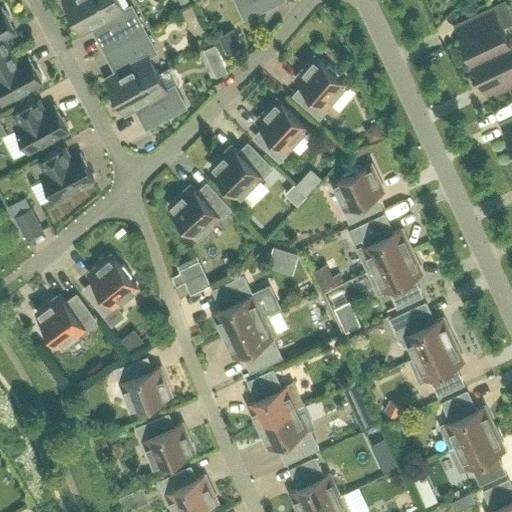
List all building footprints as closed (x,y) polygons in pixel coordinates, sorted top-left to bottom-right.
[(65,0),(73,13),(97,0),(65,0)] [(97,0),(73,13),(83,32),(95,25),(105,44),(103,45),(104,46),(143,24),(135,10),(132,4),(124,8),(119,0),(97,0)] [(237,0),(238,0),(238,1),(245,16),(278,0),(237,0)] [(461,34),(472,58),(510,41),(503,25),(511,21),(511,16),(504,0),(456,23),(461,34)] [(4,36),(15,30),(8,18),(11,17),(6,8),(3,9),(2,7),(0,8),(0,54),(11,49),(4,36)] [(197,39),(184,15),(169,23),(183,47),(197,39)] [(119,68),(106,75),(116,93),(158,71),(149,54),(157,50),(153,43),(145,29),(106,50),(106,51),(109,50),(119,68)] [(241,44),(234,29),(220,35),(227,50),(241,44)] [(511,44),(510,41),(472,58),(489,94),(511,83),(511,44)] [(43,75),(38,66),(35,68),(29,56),(18,62),(11,49),(0,54),(0,95),(2,100),(41,79),(40,77),(43,75)] [(211,60),(217,73),(228,68),(222,55),(211,60)] [(319,114),(347,82),(337,73),(339,70),(329,61),(326,64),(316,55),(296,77),(307,86),(300,95),(296,92),(295,92),(319,114)] [(146,125),(147,126),(186,105),(179,90),(178,90),(175,84),(167,88),(158,71),(116,93),(126,112),(139,105),(149,124),(146,125)] [(59,80),(72,104),(87,96),(73,72),(59,80)] [(256,134),(279,156),(308,126),(278,97),(258,119),(268,129),(260,137),(256,134)] [(61,116),(55,104),(44,110),(38,99),(6,116),(13,129),(17,127),(29,148),(67,127),(66,125),(69,124),(64,114),(61,116)] [(186,105),(147,126),(156,144),(190,112),(186,105)] [(507,132),(511,143),(511,116),(502,121),(507,132)] [(241,194),(271,165),(249,142),(248,142),(252,146),(243,154),(233,144),(212,165),(241,194)] [(39,177),(31,181),(41,200),(53,193),(55,197),(70,188),(72,191),(82,185),(81,182),(94,175),(81,153),(71,158),(64,147),(32,164),(39,177)] [(346,174),(334,180),(352,218),(381,204),(380,203),(375,206),(370,195),(384,189),(371,162),(358,168),(357,164),(344,170),(346,174)] [(189,224),(198,234),(229,206),(207,182),(210,186),(201,194),(192,184),(170,203),(179,214),(176,217),(186,227),(189,224)] [(29,207),(16,213),(28,236),(41,230),(29,207)] [(385,213),(361,224),(351,229),(356,240),(366,235),(370,242),(364,245),(367,250),(362,253),(369,268),(366,270),(412,249),(402,227),(391,232),(388,226),(390,224),(385,213)] [(382,283),(384,288),(390,285),(398,304),(422,293),(416,281),(414,282),(411,276),(422,271),(412,249),(366,270),(367,271),(370,269),(377,285),(382,283)] [(121,264),(112,253),(89,271),(98,283),(89,290),(86,286),(85,287),(113,322),(123,313),(115,304),(138,285),(129,275),(133,272),(124,261),(121,264)] [(334,280),(326,264),(316,269),(323,285),(334,280)] [(303,294),(322,284),(314,268),(295,278),(303,294)] [(204,270),(186,278),(183,270),(177,273),(180,281),(186,278),(192,290),(209,282),(204,270)] [(244,274),(215,288),(223,306),(217,309),(221,318),(219,319),(225,332),(270,311),(282,305),(271,282),(252,292),(244,274)] [(54,333),(62,344),(96,319),(77,293),(76,293),(79,298),(70,305),(61,293),(37,311),(46,322),(43,324),(51,335),(54,333)] [(426,301),(392,317),(401,337),(406,334),(415,354),(408,358),(453,337),(443,315),(432,321),(429,314),(431,313),(426,301)] [(270,311),(225,332),(231,344),(233,343),(237,352),(243,350),(252,368),(281,354),(270,331),(275,328),(267,313),(270,311)] [(355,312),(343,318),(348,329),(360,323),(355,312)] [(463,359),(453,337),(408,358),(408,359),(411,358),(418,373),(423,371),(426,377),(431,374),(440,392),(463,381),(458,369),(455,371),(452,364),(463,359)] [(169,389),(165,376),(162,377),(158,365),(147,369),(143,358),(148,356),(147,356),(117,367),(128,396),(130,395),(134,406),(168,393),(167,390),(169,389)] [(256,409),(254,410),(260,423),(305,402),(305,401),(304,402),(297,387),(290,390),(287,384),(281,386),(273,368),(250,379),(258,397),(252,400),(256,409)] [(452,445),(449,446),(449,447),(494,426),(484,404),(473,409),(470,403),(473,401),(467,390),(444,401),(452,419),(447,422),(449,427),(444,429),(452,445)] [(61,394),(65,406),(74,403),(69,391),(61,394)] [(317,418),(331,413),(322,391),(308,396),(317,418)] [(403,405),(390,399),(385,409),(398,415),(403,405)] [(278,441),(287,459),(318,444),(310,427),(314,425),(304,403),(305,403),(305,402),(260,423),(266,436),(268,435),(272,444),(278,441)] [(192,445),(187,432),(185,433),(180,422),(169,426),(165,415),(169,413),(139,425),(151,454),(154,453),(158,463),(191,449),(190,446),(192,445)] [(383,440),(393,436),(385,419),(375,423),(383,440)] [(505,447),(494,426),(449,447),(459,469),(473,462),(481,480),(505,469),(499,458),(497,459),(494,452),(505,447)] [(256,427),(245,430),(249,447),(260,445),(256,427)] [(105,434),(95,438),(100,449),(109,445),(105,434)] [(394,453),(381,459),(386,469),(399,463),(394,453)] [(296,498),(302,511),(347,490),(339,493),(329,472),(324,474),(315,456),(292,467),(300,485),(294,488),(298,497),(296,498)] [(180,511),(190,511),(215,501),(213,497),(215,496),(210,484),(208,485),(202,474),(192,479),(187,468),(191,466),(191,465),(162,479),(175,507),(177,506),(180,511)] [(511,485),(509,478),(485,489),(494,507),(488,510),(489,511),(511,511),(511,491),(511,490),(511,485)] [(435,489),(424,495),(428,505),(440,499),(435,489)] [(126,509),(137,504),(131,490),(120,495),(126,509)] [(347,511),(347,510),(352,508),(344,492),(347,491),(347,490),(302,511),(347,511)]
